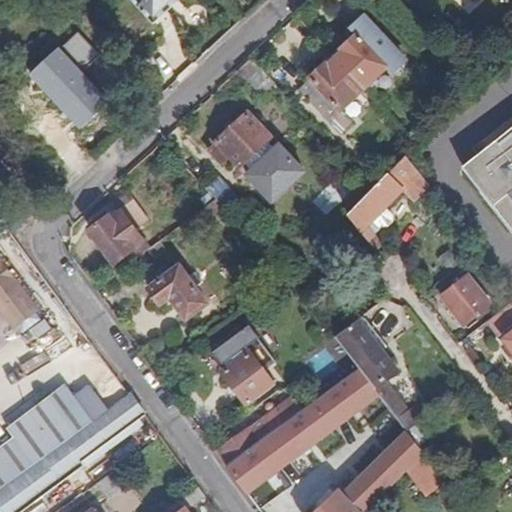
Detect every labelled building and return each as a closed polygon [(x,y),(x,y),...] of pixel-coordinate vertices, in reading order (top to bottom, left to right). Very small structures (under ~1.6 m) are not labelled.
[(133,0),(154,22),(178,0),(133,0)] [(336,61),(365,90),(388,68),(379,58),(395,43),(374,20),(341,51),(343,54),(336,61)] [(408,56),(395,43),(379,58),(388,68),(391,71),(408,56)] [(276,85),(251,59),(238,72),(262,97),(276,85)] [(340,113),(365,90),(336,61),(329,67),(327,66),(298,92),(340,136),(351,125),(340,113)] [(268,145),(274,140),(248,114),(209,152),(224,167),(233,160),(242,170),(249,163),(253,168),(246,175),(257,186),(273,203),(289,187),(306,171),(280,144),(273,151),(268,145)] [(511,128),(463,168),(511,230),(511,128)] [(393,215),(386,208),(405,189),(415,203),(432,189),(407,156),(385,178),(375,189),(350,216),(369,242),(376,235),(374,232),(382,226),(388,225),(393,220),(393,215)] [(374,167),(364,177),(375,189),(385,178),(374,167)] [(220,179),(207,191),(209,193),(215,199),(220,205),(227,212),(229,213),(241,201),(220,179)] [(292,190),(289,187),(273,203),(257,186),(254,189),(272,209),(292,190)] [(0,221),(11,237),(47,202),(38,192),(0,219),(0,221)] [(126,255),(131,263),(149,250),(135,231),(149,219),(127,193),(113,205),(120,212),(111,220),(107,216),(89,232),(115,264),(126,255)] [(206,207),(215,199),(209,193),(200,199),(206,207)] [(206,207),(205,208),(202,211),(212,224),(227,212),(220,205),(215,199),(206,207)] [(22,261),(54,304),(59,301),(20,248),(12,254),(19,263),(22,261)] [(40,320),(35,312),(36,311),(15,282),(13,285),(0,267),(0,262),(0,261),(0,308),(14,327),(16,325),(22,333),(40,320)] [(187,319),(207,304),(196,289),(202,283),(196,273),(189,278),(179,266),(148,288),(161,304),(170,297),(187,319)] [(442,297),(465,325),(490,306),(468,276),(442,297)] [(511,303),(488,323),(498,336),(511,326),(511,334),(505,340),(511,349),(511,303)] [(363,317),(337,338),(359,367),(376,389),(385,381),(397,372),(381,352),(387,347),(363,317)] [(47,320),(31,331),(38,341),(54,329),(47,320)] [(276,386),(266,372),(275,365),(260,345),(271,337),(258,320),(216,352),(225,365),(227,364),(229,367),(223,372),(248,406),(276,386)] [(380,394),(376,389),(359,367),(303,410),(227,467),(248,494),(380,394)] [(407,411),(385,381),(376,389),(380,394),(399,418),(407,411)] [(16,438),(0,450),(0,491),(93,422),(68,387),(49,402),(42,404),(9,429),(16,438)] [(146,416),(130,395),(93,422),(0,491),(0,509),(2,511),(21,511),(84,466),(82,463),(82,462),(143,418),(146,416)] [(227,467),(303,410),(294,397),(218,454),(227,467)] [(423,419),(429,414),(420,401),(407,411),(399,418),(409,431),(423,419)] [(143,418),(82,462),(87,467),(147,423),(143,418)] [(409,431),(414,437),(420,445),(435,433),(423,419),(409,431)] [(420,445),(414,437),(346,500),(339,492),(318,511),(364,511),(409,469),(426,453),(420,445)] [(426,453),(409,469),(430,495),(448,482),(426,453)] [(130,485),(119,469),(98,486),(109,501),(130,485)] [(207,497),(199,487),(165,511),(188,511),(207,497)]
